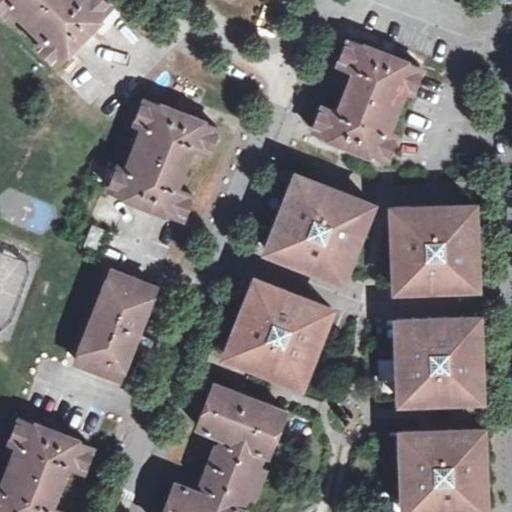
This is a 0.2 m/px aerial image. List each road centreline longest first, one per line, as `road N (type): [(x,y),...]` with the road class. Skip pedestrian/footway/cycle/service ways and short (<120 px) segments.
road 1 (residential): [(318,0),(114,511)]
road 2 (residential): [(511,318),(501,0)]
